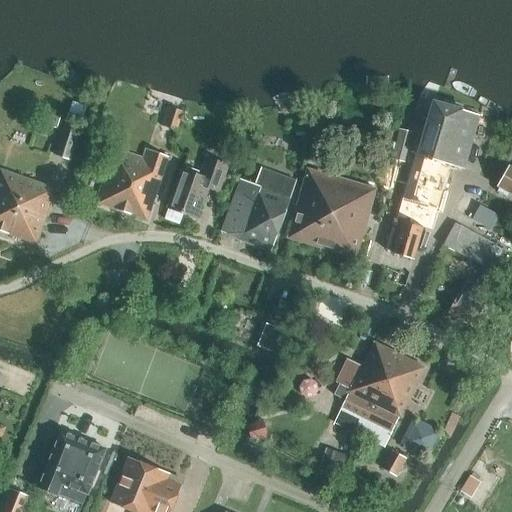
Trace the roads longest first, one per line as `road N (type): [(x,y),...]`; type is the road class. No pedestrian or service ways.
road 1 (residential): [(511,375),(410,319),(157,235),(107,241),(0,290)]
road 2 (residential): [(348,511),(130,420)]
road 3 (residential): [(432,511),(511,382)]
